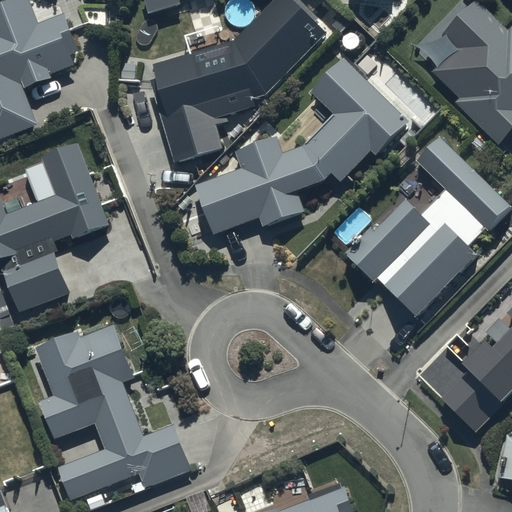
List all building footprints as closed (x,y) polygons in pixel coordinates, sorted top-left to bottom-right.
[(293,0),(292,0),(289,4),(285,0),(281,0),(235,47),(157,68),(163,87),(156,89),(178,170),(228,156),(220,128),(257,115),(257,104),(269,102),(328,42),(313,27),(317,23),(293,0)] [(511,24),(488,0),(461,27),(447,13),(414,45),(440,73),(434,79),(461,105),(458,108),(502,153),(511,142),(511,24)] [(0,147),(40,133),(27,97),(55,87),(54,82),(78,73),(74,62),(83,59),(68,20),(40,31),(30,4),(0,15),(0,147)] [(244,176),(198,192),(216,242),(263,225),(266,234),(308,219),(301,201),(329,191),(336,184),(343,190),(374,157),(380,163),(413,129),(347,66),(314,99),(336,122),(304,153),(286,159),(281,144),(238,159),(244,176)] [(376,287),(380,283),(418,321),(480,259),(471,250),(488,233),(490,236),(511,213),(511,209),(442,140),(418,164),(448,194),(423,220),(410,207),(379,238),(374,233),(348,259),(376,287)] [(115,234),(81,149),(42,165),(57,201),(10,220),(0,194),(0,273),(3,272),(23,322),(75,301),(59,262),(63,260),(59,250),(75,244),(77,249),(115,234)] [(511,306),(506,312),(511,317),(511,327),(493,347),(483,339),(460,362),(468,369),(440,398),(475,431),(511,393),(511,306)] [(81,338),(36,355),(55,402),(43,407),(58,447),(98,432),(107,456),(59,475),(72,509),(141,483),(146,496),(194,478),(176,432),(147,443),(126,389),(138,385),(118,331),(83,344),(81,338)] [(511,439),(502,447),(494,488),(511,491),(511,439)] [(9,511),(0,489),(0,511),(9,511)] [(355,511),(348,493),(344,494),(343,490),(309,503),(311,506),(296,511),(355,511)]
